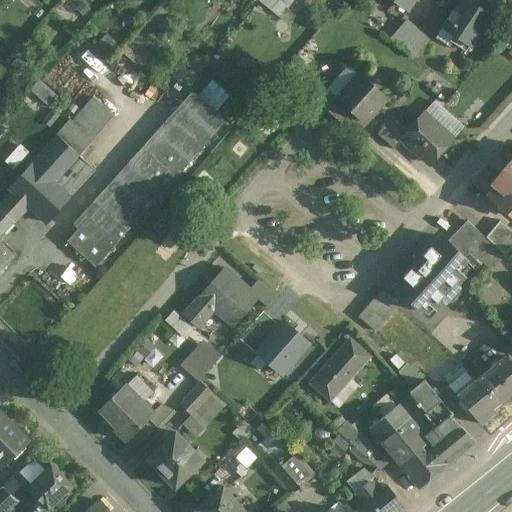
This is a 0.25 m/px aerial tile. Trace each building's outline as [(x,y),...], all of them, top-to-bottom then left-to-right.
[(259,0),(259,1),(280,18),(294,0),(259,0)] [(415,0),(394,0),(409,10),(415,0)] [(490,15),(468,1),(458,18),(453,15),(444,29),(454,35),(451,40),(467,51),(490,15)] [(407,21),(391,40),(400,47),(416,29),(407,21)] [(416,29),(400,47),(412,58),(428,39),(416,29)] [(386,99),(359,74),(338,97),(337,98),(357,116),(365,123),(386,99)] [(41,80),(33,89),(52,105),(60,95),(41,80)] [(357,116),(337,98),(338,97),(331,91),(319,103),(346,127),(357,116)] [(227,123),(196,95),(144,151),(175,180),(227,123)] [(116,118),(94,97),(57,137),(80,157),(116,118)] [(452,139),(423,113),(405,133),(401,138),(403,140),(430,164),(452,139)] [(405,133),(390,120),(377,134),(395,150),(403,140),(401,138),(405,133)] [(57,137),(9,189),(13,193),(0,206),(0,212),(14,225),(29,208),(46,223),(70,196),(56,183),(80,157),(57,137)] [(175,180),(144,151),(117,181),(148,209),(175,180)] [(94,170),(80,157),(56,183),(70,196),(94,170)] [(511,159),(493,183),(497,186),(488,197),(511,217),(511,159)] [(148,209),(117,181),(96,205),(99,207),(127,233),(148,209)] [(127,233),(99,207),(78,230),(107,255),(127,233)] [(0,239),(14,225),(0,212),(0,239)] [(511,247),(511,230),(500,220),(486,237),(505,256),(511,247)] [(493,246),(467,221),(447,242),(464,259),(471,251),(480,259),(493,246)] [(107,255),(78,230),(68,241),(96,267),(107,255)] [(404,278),(396,288),(422,312),(429,305),(433,309),(441,300),(444,303),(459,286),(456,284),(464,275),(459,271),(467,263),(464,259),(447,242),(442,237),(432,248),(431,246),(423,255),(424,256),(412,269),(411,269),(403,277),(404,278)] [(0,269),(12,257),(0,245),(0,269)] [(251,290),(226,268),(185,314),(199,326),(214,309),(234,326),(258,299),(259,298),(251,290)] [(276,297),(259,282),(251,290),(259,298),(258,299),(268,307),(276,297)] [(398,305),(384,292),(383,291),(375,300),(391,314),(399,305),(398,304),(398,305)] [(391,314),(375,300),(360,317),(376,331),(391,314)] [(177,309),(168,319),(188,336),(197,326),(177,309)] [(263,311),(239,338),(256,354),(258,352),(257,351),(279,326),(263,311)] [(309,344),(283,322),(279,326),(257,351),(258,352),(282,374),(309,344)] [(368,356),(349,340),(311,383),(330,399),(368,356)] [(197,347),(181,365),(199,381),(215,363),(197,347)] [(511,363),(506,357),(480,378),(500,402),(511,393),(511,363)] [(422,373),(414,364),(405,372),(412,381),(422,373)] [(480,378),(475,383),(467,373),(450,386),(482,425),(496,413),(493,408),(500,402),(480,378)] [(354,378),(333,401),(340,407),(361,384),(354,378)] [(440,400),(424,380),(409,392),(418,403),(416,405),(419,407),(420,406),(437,426),(425,436),(448,464),(449,464),(476,442),(451,417),(454,415),(441,399),(440,400)] [(201,382),(180,405),(191,414),(212,392),(201,382)] [(126,385),(100,411),(118,430),(116,432),(127,442),(155,414),(150,410),(155,405),(148,398),(143,402),(126,385)] [(425,436),(399,404),(369,429),(419,489),(448,464),(425,436)] [(27,440),(0,412),(0,463),(1,465),(27,440)] [(347,423),(338,432),(349,443),(358,434),(347,423)] [(175,433),(148,460),(174,487),(201,460),(200,459),(204,456),(198,450),(194,453),(175,433)] [(388,463),(379,454),(377,455),(358,434),(349,443),(380,471),(388,463)] [(315,474),(293,450),(271,468),(292,493),(315,474)] [(72,486),(50,463),(26,487),(37,498),(47,508),(48,509),(72,486)] [(369,468),(359,476),(365,484),(373,479),(376,476),(369,468)] [(381,489),(373,479),(365,484),(356,492),(364,502),(357,508),(360,511),(399,511),(405,508),(386,485),(381,489)] [(3,486),(0,488),(0,511),(7,511),(18,502),(3,486)] [(245,511),(224,486),(197,509),(200,511),(245,511)] [(42,511),(47,508),(37,498),(25,510),(27,511),(42,511)] [(107,511),(98,501),(85,511),(107,511)]
